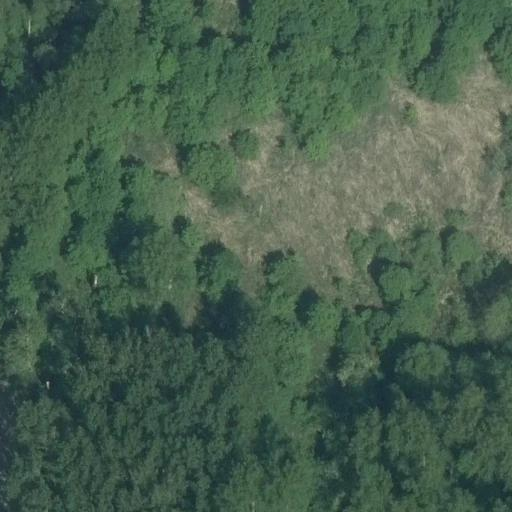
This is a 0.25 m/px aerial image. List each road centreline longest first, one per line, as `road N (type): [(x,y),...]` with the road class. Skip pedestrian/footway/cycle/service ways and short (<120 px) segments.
road 1 (track): [(0,359),(27,379),(102,487),(106,511)]
road 2 (track): [(91,14),(0,129)]
